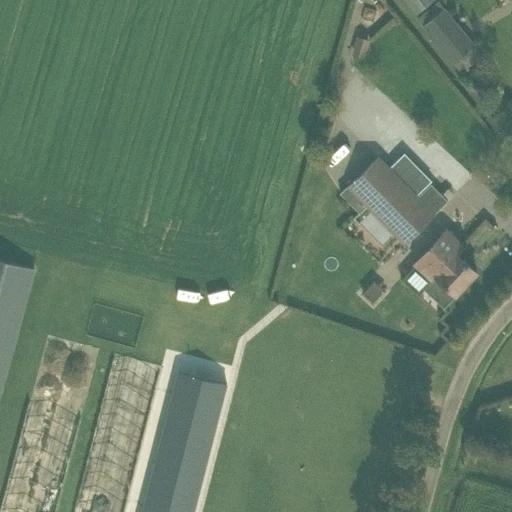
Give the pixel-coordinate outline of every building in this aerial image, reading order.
[(404,0),(416,14),(433,0),(404,0)] [(422,25),(452,61),(463,74),(469,68),(458,55),(472,44),(443,8),(437,1),(416,18),(422,25)] [(365,58),(370,40),(357,36),(352,54),(365,58)] [(366,206),(404,245),(436,214),(434,213),(454,194),(448,188),(441,194),(431,183),(418,195),(379,155),(340,192),(360,213),(366,206)] [(424,288),(444,306),(476,272),(457,253),(463,247),(445,230),(415,262),(433,279),(424,288)] [(0,258),(0,392),(34,268),(0,258)] [(178,373),(142,511),(192,511),(226,386),(178,373)]
